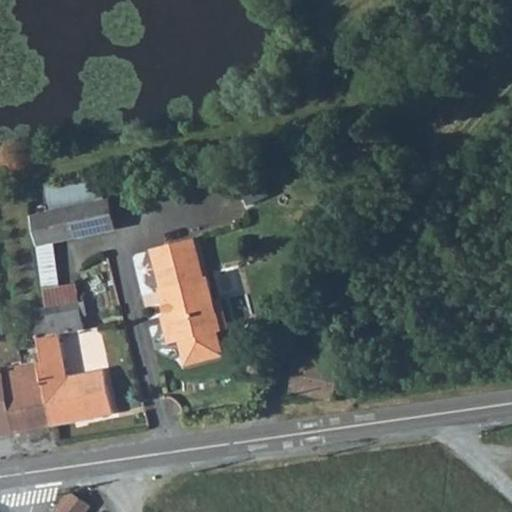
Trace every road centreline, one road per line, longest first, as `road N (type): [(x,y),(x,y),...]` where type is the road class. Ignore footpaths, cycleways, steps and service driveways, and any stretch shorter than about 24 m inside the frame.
road 1 (tertiary): [(511,402),(32,472)]
road 2 (track): [(511,79),(414,192),(291,359),(271,435)]
road 3 (unknown): [(0,173),(100,174),(141,165),(378,90)]
